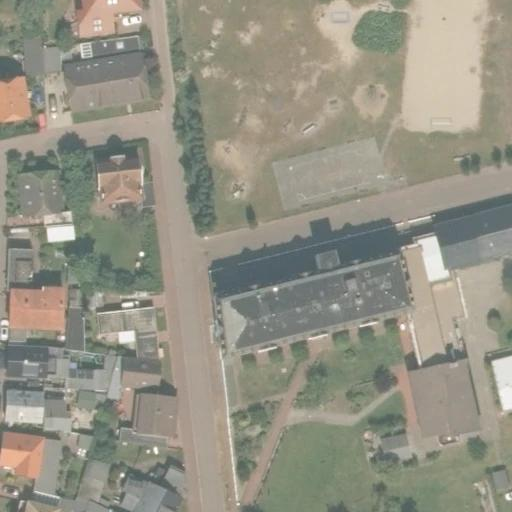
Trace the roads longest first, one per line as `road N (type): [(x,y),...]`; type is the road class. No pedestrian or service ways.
road 1 (residential): [(511,185),(179,261)]
road 2 (residential): [(212,511),(179,261)]
road 3 (residential): [(171,121),(0,149)]
road 4 (residential): [(179,261),(171,121)]
road 5 (residential): [(171,121),(157,0)]
